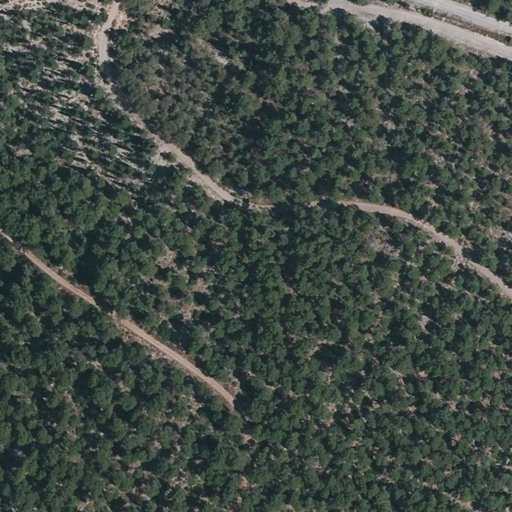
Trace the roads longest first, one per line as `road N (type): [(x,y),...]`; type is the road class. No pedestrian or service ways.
road 1 (track): [(511,287),(459,240),(385,205),(249,199),(222,190),(118,88),(98,52),(119,0)]
road 2 (track): [(0,229),(46,269),(222,384),(251,433),(237,511)]
road 3 (track): [(511,50),(305,0)]
